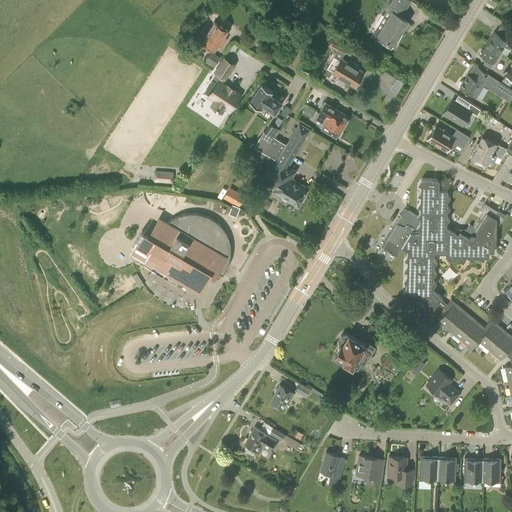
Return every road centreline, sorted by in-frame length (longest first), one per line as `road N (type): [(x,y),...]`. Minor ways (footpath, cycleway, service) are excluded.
road 1 (residential): [(501,440),(486,385),(383,300),(358,262),(329,242)]
road 2 (residential): [(220,396),(264,351),(329,242)]
road 3 (unknown): [(392,137),(276,63),(250,62),(236,77)]
road 4 (residential): [(339,415),(377,435),(501,440)]
road 5 (residential): [(392,137),(475,0)]
road 6 (primary): [(111,445),(0,359)]
road 7 (primary): [(0,374),(90,469)]
road 8 (residential): [(329,242),(392,137)]
